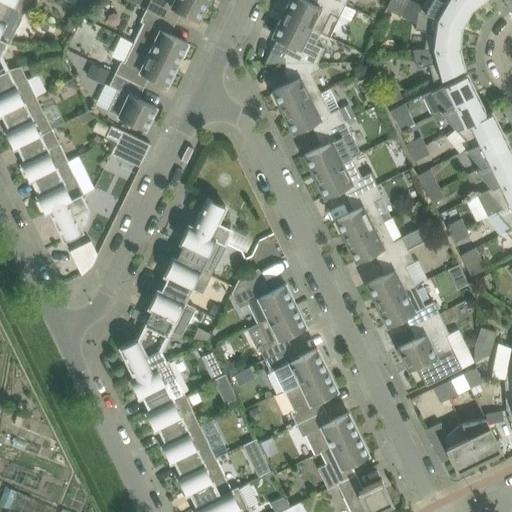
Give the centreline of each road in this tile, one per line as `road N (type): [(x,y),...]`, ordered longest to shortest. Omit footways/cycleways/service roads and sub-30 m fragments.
road 1 (residential): [(438,511),(250,129),(199,99)]
road 2 (residential): [(61,333),(106,295),(199,99)]
road 3 (residential): [(147,511),(61,333)]
road 4 (residential): [(61,333),(0,208)]
